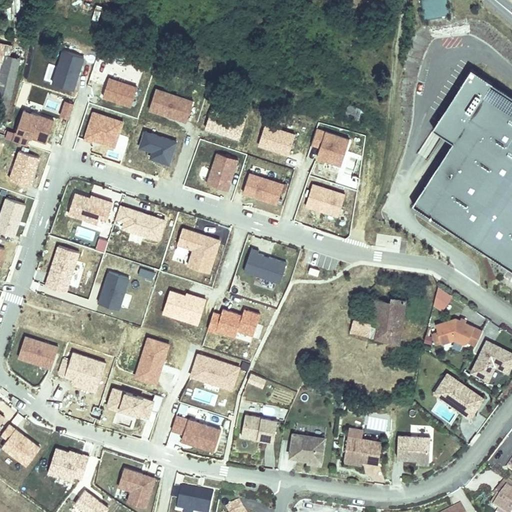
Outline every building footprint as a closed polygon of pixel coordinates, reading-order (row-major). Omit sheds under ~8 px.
[(420,0),(421,18),(447,17),(447,0),(420,0)] [(87,17),(98,20),(102,6),(91,3),(87,17)] [(0,41),(0,103),(4,104),(19,46),(0,41)] [(415,204),(511,264),(511,94),(471,68),(434,126),(455,140),(415,204)] [(136,85),(107,75),(100,94),(130,104),(136,85)] [(192,96),(152,84),(146,107),(185,119),(192,96)] [(46,143),(55,119),(24,107),(15,129),(13,128),(9,138),(28,145),(31,137),(46,143)] [(344,120),(357,123),(360,110),(347,107),(344,120)] [(241,136),(246,116),(221,109),(220,115),(210,112),(207,124),(215,127),(215,129),(241,136)] [(360,110),(357,123),(364,124),(366,111),(360,110)] [(341,165),(350,138),(316,127),(311,145),(319,147),(316,157),(341,165)] [(433,135),(442,140),(439,145),(446,149),(452,138),(436,129),(433,135)] [(282,180),(247,169),(241,190),(276,201),(282,180)] [(311,180),(305,202),(337,212),(344,190),(311,180)] [(99,215),(107,217),(112,201),(73,190),(67,211),(97,220),(99,215)] [(0,231),(13,236),(24,204),(4,198),(0,210),(0,231)] [(209,269),(219,236),(181,224),(175,242),(190,247),(185,262),(209,269)] [(378,235),(378,244),(385,245),(385,250),(400,251),(401,237),(378,235)] [(58,245),(46,285),(67,291),(79,251),(58,245)] [(106,271),(96,301),(118,309),(129,278),(106,271)] [(430,303),(443,310),(452,294),(439,287),(430,303)] [(195,322),(203,301),(169,290),(161,312),(195,322)] [(379,325),(363,321),(354,319),(351,330),(394,339),(404,297),(387,293),(385,302),(379,325)] [(369,299),(363,321),(379,325),(385,302),(369,299)] [(254,334),(261,312),(245,307),(243,313),(223,306),(221,313),(213,310),(207,327),(235,336),(237,328),(254,334)] [(480,327),(462,319),(461,321),(457,319),(458,317),(453,315),(433,322),(439,341),(452,337),(462,340),(465,338),(474,342),(480,327)] [(58,344),(24,333),(17,355),(51,366),(58,344)] [(507,367),(511,355),(511,349),(485,337),(470,368),(487,376),(494,361),(507,367)] [(188,375),(232,388),(239,365),(196,351),(188,375)] [(473,409),(482,393),(446,371),(437,385),(452,395),(449,400),(466,410),(473,409)] [(452,395),(437,385),(434,390),(449,400),(452,395)] [(108,404),(148,414),(150,408),(160,411),(163,396),(155,394),(154,399),(112,388),(108,404)] [(451,419),(454,410),(440,404),(436,414),(451,419)] [(273,439),(276,417),(244,412),(242,429),(257,432),(257,436),(273,439)] [(11,424),(0,439),(0,443),(28,463),(41,445),(11,424)] [(323,461),(326,438),(294,434),(291,457),(310,459),(323,461)] [(430,458),(430,435),(398,434),(398,457),(417,458),(430,458)] [(380,463),(383,441),(349,437),(346,458),(365,461),(380,463)] [(75,474),(83,476),(90,455),(55,445),(48,471),(56,473),(53,481),(72,486),(75,474)] [(125,499),(146,505),(155,475),(122,465),(116,485),(128,488),(125,499)] [(511,481),(505,477),(501,483),(511,490),(511,481)] [(511,511),(511,490),(501,483),(495,491),(498,493),(492,502),(492,505),(499,509),(504,511),(511,511)] [(200,511),(209,511),(214,491),(181,485),(177,508),(200,511)] [(246,511),(238,497),(226,504),(230,511),(229,511),(246,511)] [(466,511),(460,501),(452,505),(454,508),(445,511),(442,511),(439,511),(466,511)]
